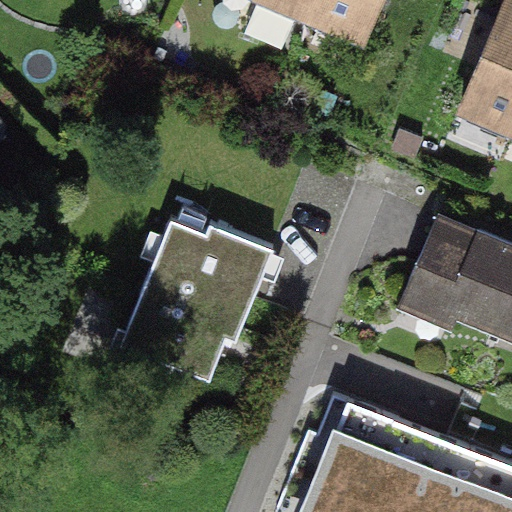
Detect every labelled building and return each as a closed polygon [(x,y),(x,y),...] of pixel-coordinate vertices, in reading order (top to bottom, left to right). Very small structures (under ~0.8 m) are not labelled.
[(312,0),(257,0),(302,21),(312,0)] [(383,0),(312,0),(302,21),(360,49),(383,0)] [(511,4),(505,1),(457,105),(511,129),(511,4)] [(0,38),(0,171),(10,182),(76,117),(0,38)] [(511,246),(440,215),(402,303),(511,349),(511,246)] [(229,394),(276,262),(165,222),(118,354),(229,394)] [(511,511),(511,473),(348,406),(303,511),(511,511)]
